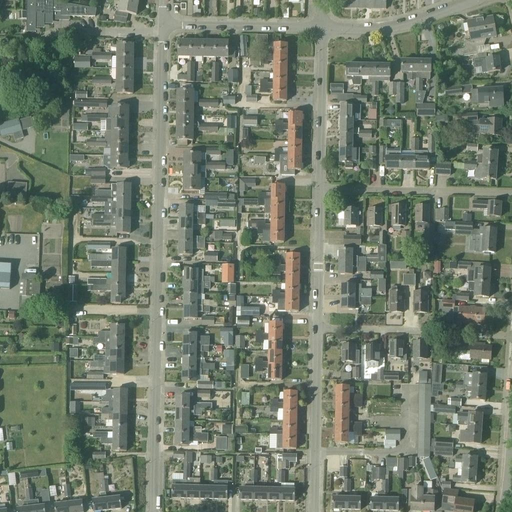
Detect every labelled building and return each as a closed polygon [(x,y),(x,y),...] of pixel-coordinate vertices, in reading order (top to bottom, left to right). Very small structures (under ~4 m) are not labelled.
[(135,16),(138,3),(119,0),(117,13),(115,12),(114,17),(126,19),(127,15),(135,16)] [(356,10),(356,0),(341,0),(341,9),(356,10)] [(371,10),(370,0),(356,0),(356,10),(371,10)] [(370,0),(371,10),(385,10),(385,0),(370,0)] [(44,21),(52,21),(52,17),(94,18),(96,11),(44,2),(27,2),(26,34),(27,34),(27,30),(35,30),(35,25),(44,26),(44,21)] [(456,52),(451,53),(452,59),(477,55),(476,49),(483,47),(482,40),(495,38),(492,19),(482,21),(482,18),(476,19),(476,22),(467,23),(470,41),(463,43),(465,50),(456,52)] [(190,58),(190,43),(178,43),(178,58),(190,58)] [(190,43),(190,58),(203,59),(203,43),(200,43),(190,43)] [(203,43),(203,59),(215,59),(215,43),(203,43)] [(215,43),(215,59),(228,59),(228,44),(215,43)] [(261,59),(287,60),(287,46),(274,45),(274,57),(267,57),(268,53),(261,53),(261,59)] [(116,58),(132,58),(132,46),(117,46),(116,58)] [(75,57),(75,68),(90,68),(90,58),(75,57)] [(116,70),(132,71),(132,58),(116,58),(116,70)] [(287,60),(261,59),(260,66),(267,66),(267,63),(274,63),(273,74),(286,74),(287,60)] [(498,59),(473,62),(474,70),(481,69),(481,75),(500,73),(498,59)] [(416,80),(416,74),(416,62),(402,61),(401,61),(401,74),(402,74),(402,73),(408,74),(407,80),(415,80),(416,80)] [(416,80),(422,80),(430,80),(430,74),(430,62),(416,62),(416,74),(416,80)] [(360,78),(361,78),(361,66),(347,65),(346,65),(346,78),(346,81),(351,81),(353,86),(360,86),(360,78)] [(375,78),(375,66),(361,66),(361,78),(369,78),(368,84),(371,84),(375,84),(375,78)] [(375,91),(378,91),(378,84),(378,82),(389,82),(389,66),(375,66),(375,78),(375,84),(371,84),(371,90),(375,90),(375,91)] [(132,71),(116,70),(116,83),(132,83),(132,71)] [(227,86),(236,86),(237,72),(228,72),(227,86)] [(286,74),(273,74),(273,85),(267,85),(267,82),(260,82),(260,88),(286,89),(286,74)] [(438,84),(443,88),(448,82),(444,78),(438,84)] [(249,81),(249,97),(260,97),(259,91),(255,91),(254,81),(249,81)] [(132,83),(116,83),(116,95),(132,95),(132,83)] [(460,87),(445,88),(446,97),(461,95),(460,87)] [(286,89),(260,88),(260,94),(267,94),(267,91),(273,91),(273,103),(286,103),(286,89)] [(478,92),(471,92),(472,105),(478,105),(478,106),(488,105),(488,109),(503,108),(502,90),(478,91),(478,92)] [(177,92),(177,104),(192,104),(193,92),(177,92)] [(177,117),(192,117),(192,104),(177,104),(177,117)] [(416,105),(416,117),(428,118),(434,118),(434,108),(434,105),(416,105)] [(341,108),(340,121),(352,122),(359,122),(359,108),(340,107),(340,108),(341,108)] [(108,113),(111,113),(111,120),(111,121),(127,121),(127,108),(108,108),(108,113)] [(275,122),(275,129),(301,129),(302,115),(289,115),(288,126),(282,126),(282,123),(275,122)] [(487,123),(480,122),(476,122),(476,115),(460,116),(461,123),(469,123),(469,126),(480,127),(479,135),(487,135),(487,137),(500,138),(500,122),(488,121),(487,123)] [(177,117),(176,129),(192,129),(198,129),(198,126),(197,124),(192,124),(192,117),(177,117)] [(243,118),(243,126),(256,126),(256,118),(243,118)] [(106,124),(105,132),(111,132),(111,133),(127,133),(127,132),(129,132),(129,126),(127,126),(127,121),(111,121),(111,120),(106,120),(106,124)] [(340,136),(352,136),(358,136),(358,139),(371,139),(371,133),(358,133),(358,130),(352,130),(352,122),(340,121),(340,136)] [(20,133),(18,123),(0,127),(0,136),(0,138),(20,133)] [(136,125),(135,136),(145,136),(145,125),(136,125)] [(192,129),(176,129),(176,141),(192,142),(192,129)] [(301,143),(301,129),(275,129),(275,135),(282,135),(282,132),(288,132),(288,143),(301,143)] [(111,145),(127,146),(127,133),(111,133),(111,132),(105,132),(105,138),(111,138),(111,145)] [(340,136),(340,150),(352,150),(352,136),(340,136)] [(275,151),(275,157),(301,158),(301,143),(288,143),(288,154),(282,154),(282,151),(275,151)] [(105,148),(105,150),(111,150),(111,157),(127,157),(127,146),(111,145),(105,145),(105,148)] [(240,146),(228,146),(228,163),(236,163),(237,154),(240,154),(240,146)] [(417,147),(411,147),(411,153),(414,153),(414,159),(414,171),(428,172),(428,159),(427,159),(427,153),(417,153),(417,147)] [(339,164),(344,164),(344,169),(352,170),(352,164),(358,164),(358,150),(352,150),(340,150),(339,164)] [(476,166),(496,167),(497,153),(483,152),(483,157),(477,157),(476,166)] [(386,171),(400,171),(400,159),(400,154),(386,153),(386,159),(385,159),(385,171),(386,171)] [(184,167),(199,167),(199,155),(184,155),(184,167)] [(127,157),(111,157),(105,157),(105,163),(111,163),(111,170),(127,170),(127,157)] [(275,157),(275,163),(281,163),(282,160),(288,160),(288,172),(301,172),(301,158),(275,157)] [(400,171),(414,171),(414,159),(400,159),(400,171)] [(464,163),(464,165),(454,165),(454,170),(463,170),(463,171),(475,172),(474,180),(481,180),(495,181),(496,167),(476,166),(476,164),(464,163)] [(450,166),(446,166),(436,165),(435,175),(450,176),(450,166)] [(184,179),(199,180),(199,167),(184,167),(184,179)] [(199,180),(184,179),(183,192),(199,192),(199,180)] [(239,180),(238,193),(247,193),(247,189),(254,189),(254,181),(239,180)] [(95,192),(95,198),(103,198),(103,197),(111,197),(117,197),(130,198),(131,186),(117,186),(111,186),(111,192),(104,192),(95,192)] [(258,195),(258,201),(284,201),(284,187),(271,187),(271,198),(265,198),(265,195),(258,195)] [(91,198),(91,203),(103,204),(111,204),(111,210),(117,210),(130,210),(130,198),(117,197),(111,197),(103,197),(103,198),(95,198),(91,198)] [(241,211),(249,211),(250,201),(241,201),(241,211)] [(284,201),(258,201),(258,207),(265,207),(265,204),(271,204),(271,215),(284,216),(284,201)] [(483,217),(487,217),(487,218),(499,218),(500,204),(488,204),(472,203),(472,209),(484,210),(483,217)] [(179,207),(179,219),(192,219),(205,220),(205,214),(192,214),(193,207),(179,207)] [(388,207),(388,214),(391,214),(391,224),(391,227),(404,227),(404,224),(405,207),(391,207),(388,207)] [(429,207),(415,207),(415,224),(428,224),(429,207)] [(91,216),(91,221),(130,222),(130,210),(117,210),(111,210),(111,216),(91,216)] [(338,221),(344,221),(343,227),(357,227),(357,210),(344,210),(344,213),(338,213),(336,215),(336,219),(338,221)] [(381,211),(367,210),(367,227),(381,228),(381,211)] [(448,210),(440,210),(440,221),(448,221),(448,210)] [(284,216),(271,215),(270,226),(264,226),(264,223),(257,223),(257,229),(283,230),(284,216)] [(179,219),(179,231),(192,232),(192,226),(204,226),(205,220),(192,219),(179,219)] [(130,234),(130,222),(91,221),(91,227),(116,228),(116,234),(130,234)] [(470,233),(471,225),(454,224),(444,224),(443,231),(454,232),(470,233)] [(283,230),(257,229),(257,235),(264,235),(264,232),(270,232),(270,244),(283,244),(283,230)] [(479,230),(479,231),(471,231),(471,236),(475,236),(474,253),(482,253),(482,254),(484,254),(484,255),(488,255),(488,254),(494,254),(495,237),(494,237),(494,231),(479,230)] [(179,231),(179,243),(192,244),(197,244),(204,244),(204,238),(197,238),(192,238),(192,232),(179,231)] [(401,233),(401,247),(410,247),(410,233),(401,233)] [(343,237),(343,244),(343,245),(360,246),(360,237),(343,237)] [(179,243),(178,255),(192,256),(192,249),(197,250),(200,250),(204,250),(204,244),(197,244),(192,244),(179,243)] [(91,262),(112,262),(125,263),(125,250),(112,250),(112,256),(99,256),(95,256),(95,261),(91,261),(91,262)] [(338,263),(365,263),(365,259),(357,258),(357,257),(352,257),(352,251),(338,251),(338,263)] [(203,262),(217,263),(217,254),(204,254),(203,262)] [(272,269),(298,270),(299,256),(286,255),(285,267),(279,267),(279,264),(272,264),(272,269)] [(125,275),(125,263),(112,262),(91,262),(91,268),(107,268),(112,268),(111,274),(125,275)] [(365,263),(338,263),(337,275),(351,275),(351,268),(356,269),(356,273),(365,273),(365,263)] [(0,290),(9,291),(11,266),(0,265),(0,290)] [(232,266),(221,266),(221,284),(232,284),(232,266)] [(141,269),(128,268),(127,276),(141,277),(141,269)] [(298,270),(272,269),(272,276),(279,276),(279,273),(285,273),(285,284),(298,284),(298,270)] [(184,270),(184,283),(209,284),(209,278),(203,278),(203,271),(198,271),(184,270)] [(466,283),(468,283),(489,285),(490,271),(475,270),(475,272),(467,272),(466,283)] [(125,275),(111,274),(111,280),(111,286),(125,287),(125,275)] [(32,298),(32,297),(32,283),(33,283),(20,282),(19,297),(32,298)] [(32,283),(32,297),(39,297),(40,284),(32,283)] [(209,289),(209,284),(184,283),(184,295),(197,295),(202,295),(202,289),(209,289)] [(468,292),(474,292),(474,298),(488,299),(489,285),(468,283),(468,292)] [(298,284),(285,284),(285,295),(279,295),(279,292),(272,292),(272,298),(298,298),(298,284)] [(65,286),(65,303),(76,303),(77,286),(65,286)] [(111,286),(106,286),(87,286),(93,286),(93,292),(111,292),(111,304),(120,304),(120,299),(124,299),(125,287),(111,286)] [(340,298),(367,299),(368,293),(360,293),(360,291),(354,290),(354,286),(340,286),(340,298)] [(390,288),(390,292),(389,313),(402,314),(403,293),(395,292),(396,288),(390,288)] [(427,293),(414,293),(413,314),(426,314),(427,293)] [(197,301),(197,295),(184,295),(184,307),(209,307),(209,301),(200,301),(197,301)] [(298,298),(272,298),(271,304),(278,304),(278,301),(285,301),(284,312),(298,313),(298,298)] [(370,299),(367,299),(340,298),(340,310),(354,310),(354,304),(359,304),(359,306),(370,306),(370,299)] [(209,313),(209,307),(184,307),(183,319),(197,319),(197,313),(200,313),(209,313)] [(258,309),(240,309),(240,317),(258,317),(258,309)] [(483,323),(484,310),(459,309),(458,324),(472,324),(472,322),(475,322),(475,326),(482,327),(483,323)] [(255,338),(281,338),(281,324),(268,324),(268,335),(262,335),(262,332),(255,332),(255,338)] [(98,339),(124,339),(124,327),(111,327),(111,333),(98,333),(98,339)] [(220,329),(220,330),(220,338),(224,338),(224,347),(232,347),(232,330),(220,329)] [(183,334),(183,347),(208,347),(208,341),(196,341),(196,335),(183,334)] [(235,337),(235,350),(244,350),(244,337),(235,337)] [(268,352),(281,353),(281,338),(255,338),(255,344),(262,344),(262,341),(268,341),(268,352)] [(93,345),(98,345),(105,345),(105,351),(124,351),(124,339),(98,339),(93,339),(93,345)] [(388,360),(400,360),(400,362),(405,363),(406,349),(402,349),(402,343),(389,342),(388,360)] [(426,343),(413,343),(412,360),(426,360),(426,343)] [(341,363),(352,363),(352,366),(358,366),(359,352),(355,352),(355,346),(341,345),(341,363)] [(459,354),(459,359),(460,361),(469,362),(470,359),(489,361),(490,348),(480,347),(480,345),(471,345),(470,352),(461,352),(459,354)] [(378,346),(365,346),(365,363),(378,363),(378,346)] [(208,347),(183,347),(183,359),(196,359),(196,353),(200,353),(208,353),(208,347)] [(93,357),(93,363),(123,364),(124,351),(105,351),(105,357),(93,357)] [(254,367),(280,367),(281,353),(268,352),(267,364),(261,364),(261,360),(254,360),(254,367)] [(183,359),(182,371),(208,371),(214,371),(214,365),(208,365),(200,365),(196,365),(196,359),(183,359)] [(123,364),(93,363),(93,367),(98,367),(98,369),(103,369),(103,375),(110,375),(123,376),(123,364)] [(280,367),(254,367),(254,373),(261,373),(261,370),(267,370),(267,381),(280,381),(280,367)] [(208,371),(182,371),(182,383),(195,383),(195,377),(200,377),(207,377),(208,371)] [(464,375),(463,384),(465,385),(465,387),(465,388),(466,388),(485,389),(486,377),(486,376),(472,375),(465,375),(464,375)] [(335,402),(361,402),(361,396),(354,396),(354,399),(348,399),(348,387),(335,387),(335,402)] [(465,393),(471,394),(470,401),(484,402),(485,402),(484,402),(485,389),(466,388),(465,393)] [(101,404),(113,404),(127,404),(127,392),(114,391),(113,398),(101,398),(101,404)] [(270,407),(296,408),(296,393),(283,393),(283,404),(277,404),(277,401),(270,401),(270,407)] [(241,394),(241,406),(248,406),(249,394),(241,394)] [(176,398),(176,410),(201,411),(211,411),(211,405),(206,405),(200,405),(189,404),(189,398),(176,398)] [(335,416),(347,416),(348,405),(354,405),(354,408),(361,409),(361,402),(335,402),(335,416)] [(101,410),(101,415),(127,416),(127,404),(113,404),(113,411),(108,411),(108,410),(101,410)] [(296,408),(270,407),(269,413),(276,413),(276,410),(283,410),(282,422),(296,422),(296,408)] [(201,411),(176,410),(175,422),(189,422),(189,416),(201,417),(201,411)] [(113,422),(113,428),(126,428),(127,416),(101,415),(101,422),(113,422)] [(458,427),(467,428),(467,430),(480,430),(481,416),(468,415),(468,416),(457,415),(457,422),(458,422),(458,427)] [(334,430),(360,431),(360,424),(353,424),(353,427),(347,427),(347,416),(335,416),(334,430)] [(82,419),(82,428),(93,428),(93,419),(82,419)] [(175,422),(175,434),(200,435),(200,429),(189,429),(189,422),(175,422)] [(296,422),(282,422),(282,433),(276,433),(276,429),(269,429),(269,436),(276,436),(295,436),(296,422)] [(221,426),(221,436),(231,436),(231,426),(221,426)] [(92,440),(100,440),(126,440),(126,428),(113,428),(113,434),(92,434),(92,440)] [(360,431),(334,430),(334,444),(347,445),(347,433),(353,434),(353,437),(360,437),(360,431)] [(480,430),(467,430),(467,436),(460,436),(459,444),(479,446),(480,430)] [(398,432),(386,431),(386,442),(398,442),(398,432)] [(175,434),(175,446),(188,447),(188,443),(197,443),(208,443),(208,435),(200,435),(175,434)] [(295,436),(276,436),(276,450),(282,450),(295,451),(295,436)] [(225,451),(225,439),(216,439),(215,451),(225,451)] [(126,440),(100,440),(100,446),(113,446),(113,452),(126,452),(126,440)] [(184,464),(184,469),(189,470),(189,464),(192,464),(192,453),(184,453),(184,464)] [(296,456),(288,456),(282,456),(282,464),(282,470),(288,470),(288,464),(296,464),(296,456)] [(462,471),(475,472),(476,464),(476,459),(462,458),(455,458),(455,464),(456,464),(455,470),(462,471)] [(423,461),(424,464),(425,466),(424,466),(430,481),(436,479),(429,464),(427,459),(423,461)] [(398,460),(398,464),(398,471),(408,472),(407,464),(408,461),(398,460)] [(346,464),(346,473),(355,473),(356,464),(346,464)] [(372,481),(385,481),(386,470),(372,469),(372,481)] [(27,479),(38,478),(37,471),(27,472),(27,479)] [(474,485),(475,472),(462,471),(461,477),(452,476),(452,483),(460,483),(460,484),(470,484),(470,486),(473,486),(473,485),(474,485)] [(27,479),(27,472),(19,473),(20,480),(27,479)] [(102,474),(93,475),(94,482),(101,481),(101,482),(103,482),(102,474)] [(111,475),(106,476),(108,486),(119,484),(118,479),(112,480),(111,475)] [(440,483),(442,483),(441,489),(449,490),(450,484),(444,483),(445,478),(440,478),(440,483)] [(45,486),(46,498),(53,497),(53,491),(59,491),(59,481),(51,482),(52,486),(45,486)] [(172,487),(172,499),(185,500),(186,481),(183,481),(172,481),(172,487)] [(186,481),(185,500),(199,500),(199,488),(192,488),(193,482),(189,482),(186,481)] [(253,489),(253,483),(251,483),(246,483),(246,489),(239,489),(239,501),(253,501),(253,489)] [(199,488),(199,500),(213,500),(213,488),(199,488)] [(213,488),(213,500),(227,501),(227,489),(213,488)] [(253,489),(253,501),(267,501),(267,490),(253,489)] [(421,511),(422,489),(411,489),(411,491),(408,491),(408,505),(411,505),(410,511),(421,511)] [(422,489),(421,511),(432,511),(433,505),(436,505),(436,492),(431,492),(431,490),(422,489)] [(267,490),(267,501),(280,502),(281,490),(267,490)] [(281,490),(280,502),(294,502),(295,490),(281,490)] [(442,491),(442,506),(453,508),(452,511),(471,511),(473,503),(457,501),(458,492),(453,491),(442,491)] [(377,493),(377,500),(370,499),(370,511),(384,511),(384,500),(384,494),(382,494),(382,493),(377,493)] [(99,494),(99,500),(92,501),(93,511),(103,511),(107,511),(106,500),(105,494),(103,494),(99,494)] [(106,500),(107,511),(121,510),(120,498),(106,500)] [(346,511),(346,499),(332,499),(332,510),(346,511)] [(346,499),(346,511),(360,511),(360,499),(346,499)] [(384,500),(384,511),(394,511),(397,511),(398,500),(384,500)] [(44,511),(44,507),(39,507),(38,501),(32,502),(30,502),(30,511),(44,511)] [(23,503),(24,509),(16,510),(16,511),(30,511),(30,502),(27,503),(23,503)] [(83,511),(82,502),(68,504),(69,511),(83,511)]
